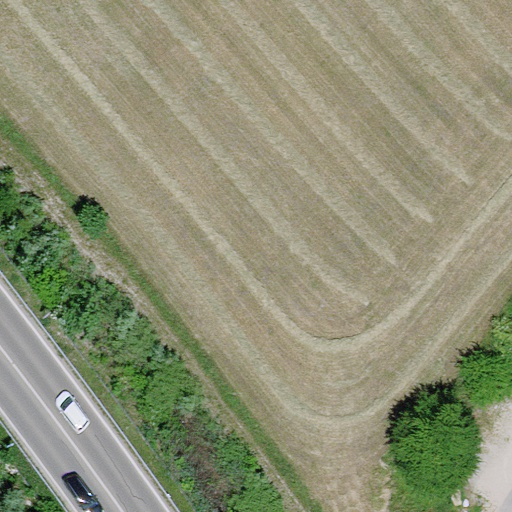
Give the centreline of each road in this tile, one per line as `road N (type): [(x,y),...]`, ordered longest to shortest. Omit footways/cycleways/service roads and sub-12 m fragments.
road 1 (track): [(278,511),(0,156)]
road 2 (trunk): [(120,511),(0,350)]
